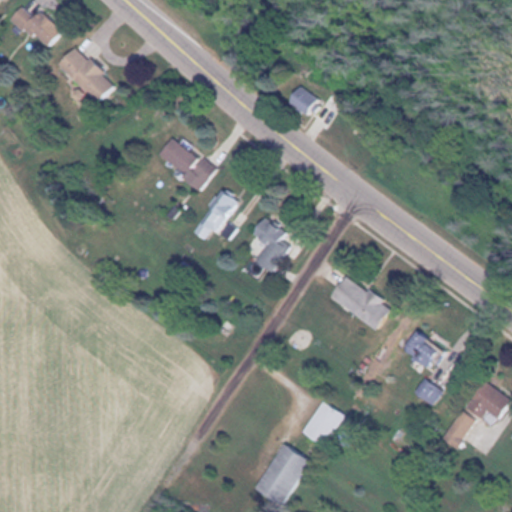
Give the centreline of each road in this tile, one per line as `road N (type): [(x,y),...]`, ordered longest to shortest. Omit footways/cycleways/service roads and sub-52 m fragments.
road 1 (primary): [(129,0),(195,62),(511,302)]
road 2 (residential): [(361,191),(197,440)]
